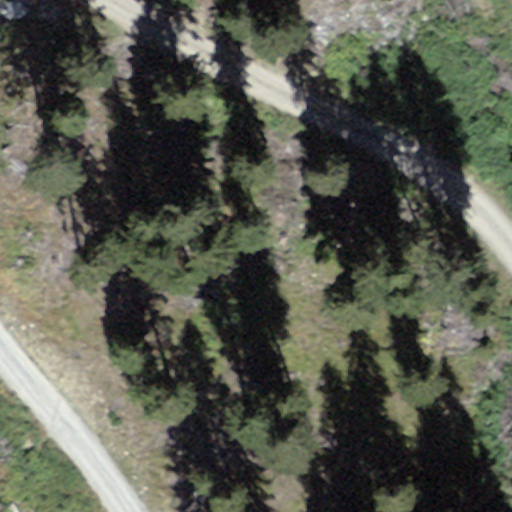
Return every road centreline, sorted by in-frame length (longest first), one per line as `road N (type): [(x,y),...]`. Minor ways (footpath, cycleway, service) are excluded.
road 1 (track): [(511,246),(420,161),(111,0)]
road 2 (track): [(0,342),(129,511)]
